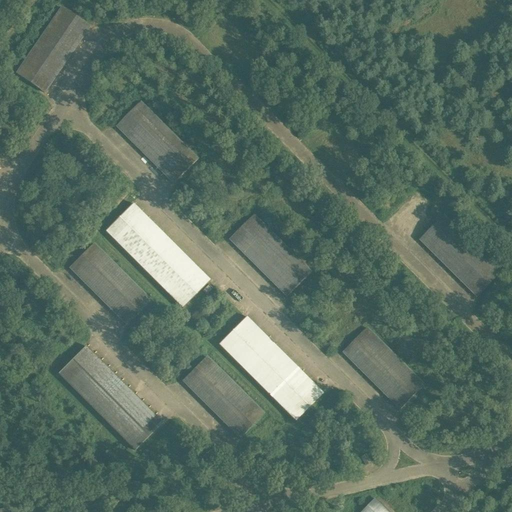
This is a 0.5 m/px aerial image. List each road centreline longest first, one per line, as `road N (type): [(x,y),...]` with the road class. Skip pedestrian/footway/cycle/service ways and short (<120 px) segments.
road 1 (unclassified): [(511,359),(203,49),(170,30),(136,27)]
road 2 (unclassified): [(395,437),(61,94)]
road 3 (unclassified): [(0,228),(275,504)]
road 4 (unclassified): [(0,215),(61,94)]
